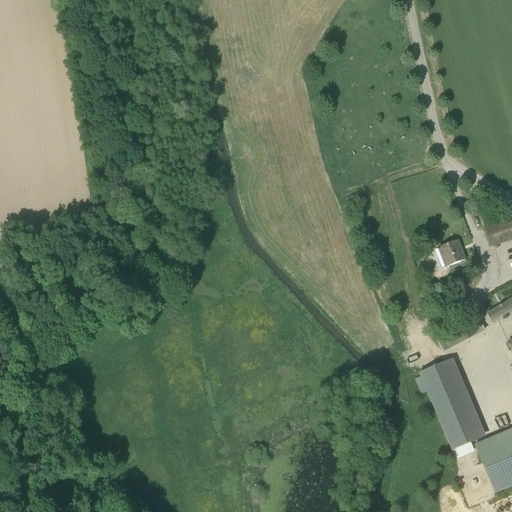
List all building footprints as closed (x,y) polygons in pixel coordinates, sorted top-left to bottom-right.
[(490,249),(511,241),(511,220),(484,230),(490,249)] [(441,249),(448,268),(465,261),(457,242),(441,249)] [(445,268),(448,268),(441,249),(438,250),(445,268)] [(511,311),(511,300),(486,315),(491,323),(511,311)] [(437,341),(443,352),(484,330),(478,319),(437,341)] [(452,360),(448,362),(481,439),(485,437),(452,360)] [(481,439),(448,362),(419,375),(452,452),(481,439)] [(511,430),(476,446),(496,494),(511,487),(511,430)]
